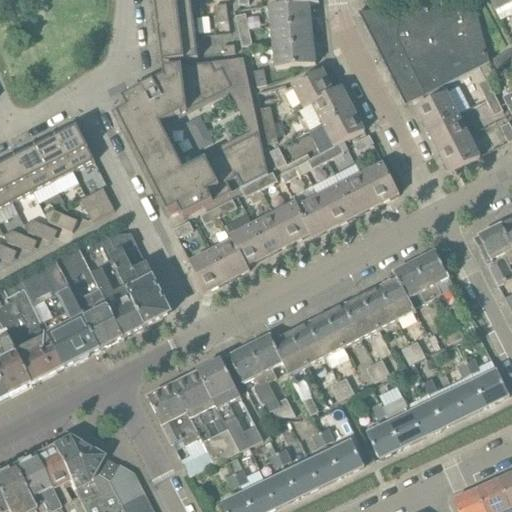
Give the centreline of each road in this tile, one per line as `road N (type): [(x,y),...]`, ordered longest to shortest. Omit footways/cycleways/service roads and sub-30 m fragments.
road 1 (residential): [(82,97),(210,337)]
road 2 (residential): [(210,337),(439,217)]
road 3 (residential): [(439,217),(341,22),(338,0)]
road 4 (residential): [(511,354),(439,217)]
road 5 (residential): [(179,511),(110,388)]
road 6 (residential): [(82,97),(129,71),(123,0)]
road 7 (residential): [(0,442),(110,388)]
